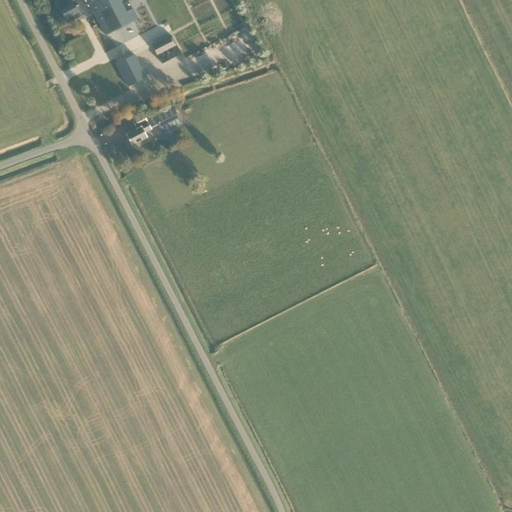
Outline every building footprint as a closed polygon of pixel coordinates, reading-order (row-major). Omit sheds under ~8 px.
[(65,0),(60,3),(69,21),(87,12),(88,14),(96,11),(90,0),(65,0)] [(130,0),(90,0),(96,11),(107,34),(140,18),(130,0)] [(172,35),(152,45),(157,55),(177,45),(172,35)] [(193,79),(261,61),(255,37),(187,54),(193,79)] [(134,54),(116,64),(123,76),(127,86),(128,87),(146,77),(134,54)] [(158,125),(162,132),(181,122),(172,105),(146,120),(151,129),(158,125)] [(150,131),(143,116),(131,122),(135,130),(125,135),(130,146),(146,139),(144,134),(150,131)] [(164,149),(178,142),(176,138),(167,143),(163,141),(161,143),(160,146),(161,148),(164,149)]
